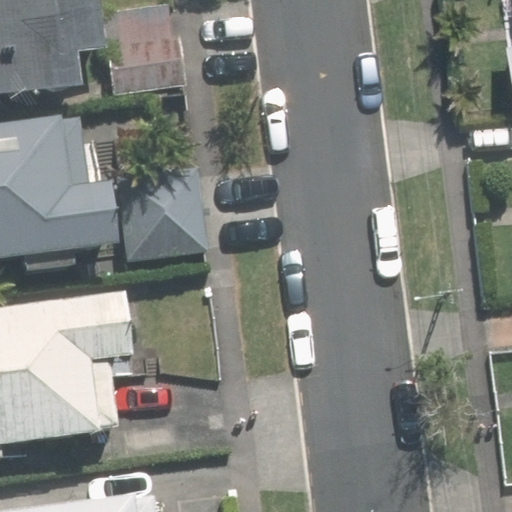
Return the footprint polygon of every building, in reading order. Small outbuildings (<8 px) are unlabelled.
[(0,0),(0,93),(86,84),(82,47),(108,44),(113,90),(182,82),(173,5),(105,14),(103,0),(0,0)] [(0,123),(0,258),(123,244),(116,177),(93,179),(85,114),(0,123)] [(120,174),(130,259),(207,250),(197,165),(120,174)] [(138,353),(129,287),(0,303),(0,455),(26,452),(24,439),(123,426),(114,356),(138,353)] [(0,511),(159,511),(157,488),(0,508),(0,511)]
